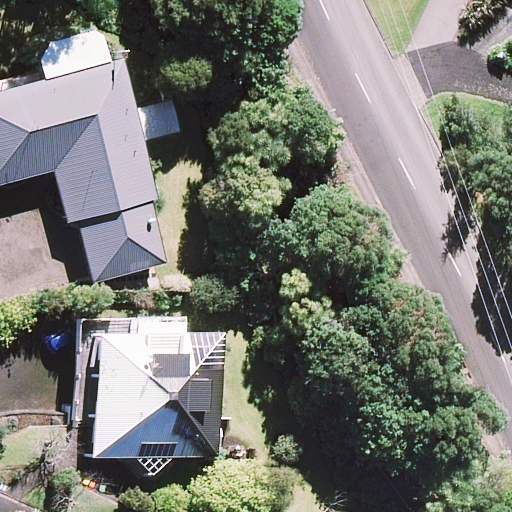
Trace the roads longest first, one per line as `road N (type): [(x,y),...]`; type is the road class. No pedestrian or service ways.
road 1 (residential): [(511,369),(356,79)]
road 2 (residential): [(511,99),(484,79),(356,79)]
